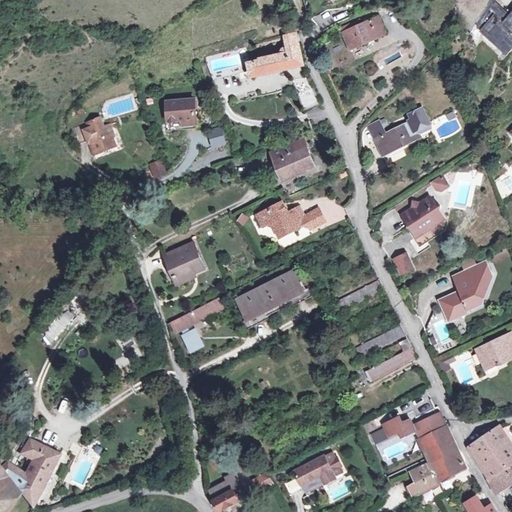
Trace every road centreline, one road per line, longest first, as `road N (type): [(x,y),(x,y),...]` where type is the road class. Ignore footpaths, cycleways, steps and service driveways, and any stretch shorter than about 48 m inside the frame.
road 1 (residential): [(455,430),(361,224),(334,106),(303,40),(296,0)]
road 2 (residential): [(197,502),(189,412),(122,188)]
road 3 (residential): [(197,502),(162,489),(65,511)]
